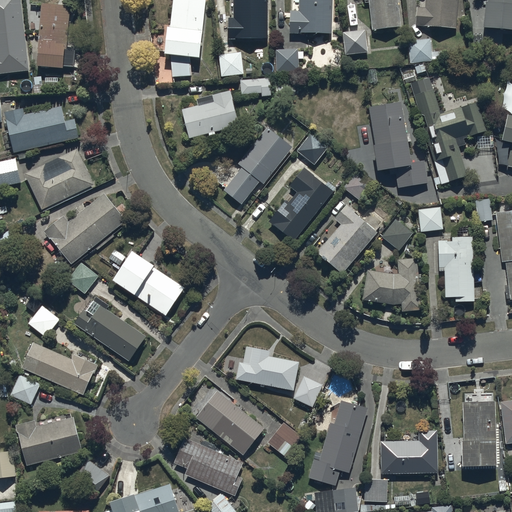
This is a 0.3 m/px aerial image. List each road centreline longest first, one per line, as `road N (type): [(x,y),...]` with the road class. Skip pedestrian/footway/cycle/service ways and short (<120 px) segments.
road 1 (residential): [(117,0),(131,125),(149,173),(253,277)]
road 2 (residential): [(253,277),(353,341),(389,352),(511,345)]
road 3 (residential): [(253,277),(127,423)]
